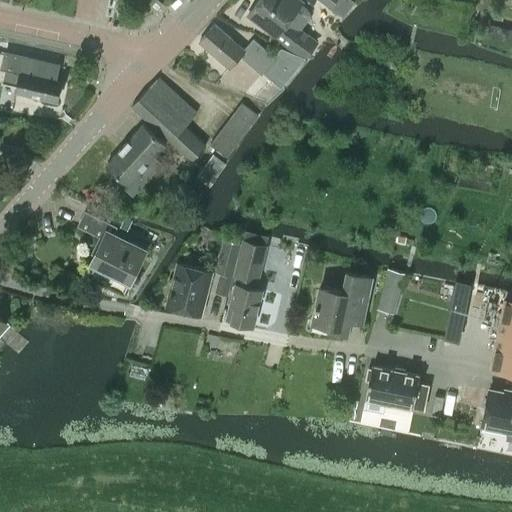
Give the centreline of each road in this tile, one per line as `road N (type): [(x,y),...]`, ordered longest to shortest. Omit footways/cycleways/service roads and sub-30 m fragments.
road 1 (residential): [(511,375),(162,314),(0,276)]
road 2 (tertiary): [(0,229),(140,70)]
road 3 (residential): [(140,70),(112,45),(0,17)]
